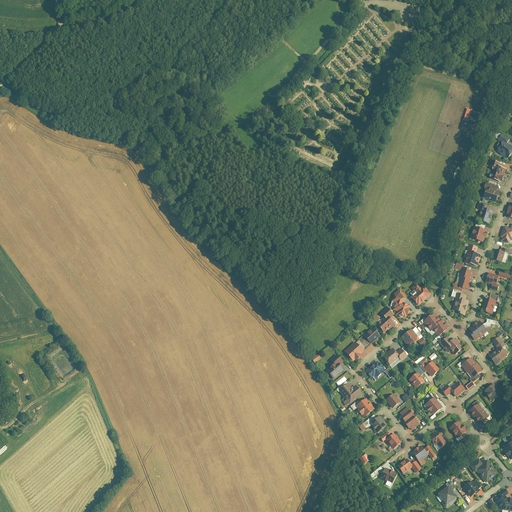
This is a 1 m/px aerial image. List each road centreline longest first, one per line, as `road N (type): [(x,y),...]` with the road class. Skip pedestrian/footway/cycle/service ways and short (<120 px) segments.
road 1 (residential): [(454,325),(432,300),(354,371),(412,443)]
road 2 (residential): [(511,180),(475,311),(464,322)]
